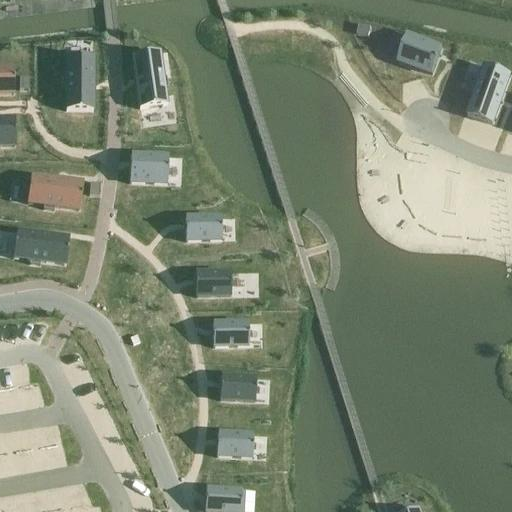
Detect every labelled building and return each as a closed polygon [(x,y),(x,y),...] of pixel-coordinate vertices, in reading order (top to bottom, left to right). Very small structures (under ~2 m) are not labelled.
[(358,27),(356,37),(368,39),(370,29),(358,27)] [(399,61),(398,64),(410,69),(410,68),(420,72),(432,77),(442,51),(407,38),(403,49),(404,49),(399,61)] [(158,56),(132,59),(139,111),(148,110),(161,108),(165,108),(164,102),(163,94),(163,91),(166,90),(165,80),(161,81),(158,56)] [(511,60),(500,62),(501,71),(511,70),(511,60)] [(65,78),(62,78),(62,88),(65,88),(65,113),(92,113),(92,61),(83,61),(69,61),(65,61),(65,66),(66,66),(66,75),(65,75),(65,78)] [(476,94),(467,118),(492,127),(510,78),(501,74),(501,75),(489,71),(489,70),(485,69),(483,74),(484,74),(481,82),(480,82),(479,85),(476,83),(472,93),(476,94)] [(0,96),(13,97),(13,82),(12,70),(0,70),(0,96)] [(28,80),(18,80),(18,93),(28,92),(28,80)] [(361,96),(400,95),(399,81),(360,82),(361,96)] [(179,120),(195,119),(193,90),(177,91),(179,120)] [(13,122),(0,122),(0,148),(14,149),(13,122)] [(42,127),(43,138),(76,136),(75,125),(42,127)] [(79,156),(85,186),(101,183),(96,153),(79,156)] [(130,158),(129,186),(142,186),(153,186),(153,187),(166,187),(166,184),(165,184),(166,171),(167,160),(130,158)] [(27,202),(26,206),(32,207),(32,206),(41,207),(40,208),(43,208),(43,212),(53,213),(54,209),(78,213),(82,186),(30,180),(29,189),(27,202)] [(89,185),(88,198),(98,198),(99,186),(89,185)] [(398,206),(426,203),(424,187),(396,190),(398,206)] [(446,199),(449,212),(484,204),(481,192),(446,199)] [(232,198),(215,201),(220,225),(237,222),(232,198)] [(130,209),(118,211),(121,245),(134,244),(130,209)] [(219,220),(185,221),(185,244),(197,244),(197,243),(208,243),(208,244),(220,244),(220,240),(219,240),(219,227),(219,220)] [(260,232),(221,239),(223,253),(262,247),(260,232)] [(13,257),(12,261),(18,261),(27,262),(26,262),(29,263),(29,266),(39,268),(39,264),(64,268),(68,241),(16,234),(15,244),(13,257)] [(161,251),(164,263),(192,256),(190,244),(161,251)] [(132,259),(98,264),(100,277),(134,271),(132,259)] [(229,276),(194,276),(195,300),(207,299),(217,299),(229,299),(229,296),(229,282),(229,276)] [(101,297),(120,293),(117,278),(98,281),(101,297)] [(0,349),(11,347),(2,307),(0,307),(0,349)] [(212,322),(241,318),(240,309),(211,314),(212,322)] [(155,321),(116,326),(118,339),(157,334),(155,321)] [(247,326),(212,327),(212,350),(224,350),(224,349),(235,349),(235,350),(247,350),(247,346),(246,333),(247,333),(247,326)] [(203,380),(215,377),(205,336),(163,345),(171,385),(185,382),(181,365),(199,361),(203,380)] [(228,353),(229,364),(247,362),(246,352),(228,353)] [(89,360),(73,363),(80,400),(97,396),(89,360)] [(0,364),(0,378),(12,377),(10,362),(0,364)] [(220,380),(219,403),(231,403),(241,403),(241,404),(253,405),(254,401),(253,401),(254,388),(255,381),(220,380)] [(268,400),(284,399),(283,383),(267,383),(268,400)] [(236,431),(278,428),(276,413),(235,417),(236,431)] [(143,419),(130,420),(135,455),(147,454),(143,419)] [(212,429),(189,430),(190,439),(212,438),(212,429)] [(217,436),(216,460),(228,460),(239,460),(238,461),(250,461),(251,458),(250,458),(251,445),(252,438),(217,436)] [(271,441),(277,478),(289,476),(282,439),(271,441)] [(6,454),(10,469),(50,459),(47,444),(6,454)] [(192,491),(204,491),(203,449),(192,449),(192,491)] [(205,492),(204,511),(238,511),(239,500),(240,501),(240,494),(205,492)]
